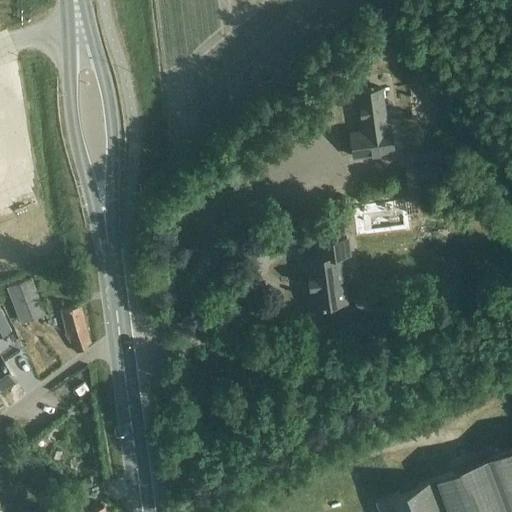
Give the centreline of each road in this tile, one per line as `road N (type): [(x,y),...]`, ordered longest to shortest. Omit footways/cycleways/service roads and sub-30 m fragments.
road 1 (secondary): [(122,349),(77,0)]
road 2 (secondary): [(142,511),(122,349)]
road 3 (residential): [(0,421),(92,353),(122,349)]
